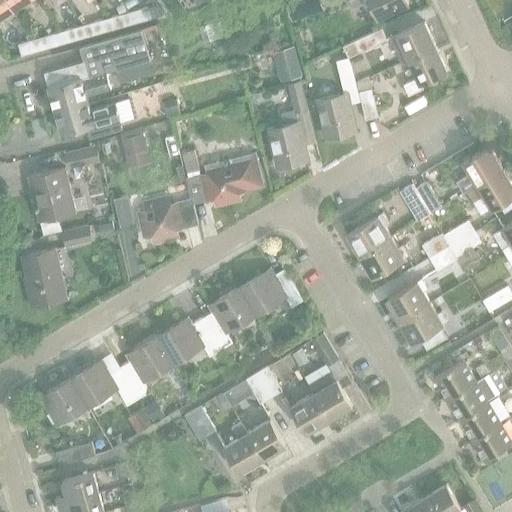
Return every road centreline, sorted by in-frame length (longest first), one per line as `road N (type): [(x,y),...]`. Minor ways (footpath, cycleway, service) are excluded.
road 1 (residential): [(290,206),(0,382)]
road 2 (residential): [(494,82),(290,206)]
road 3 (residential): [(406,400),(290,206)]
road 4 (residential): [(264,511),(260,496),(406,400)]
road 5 (residential): [(342,511),(440,453),(406,400)]
